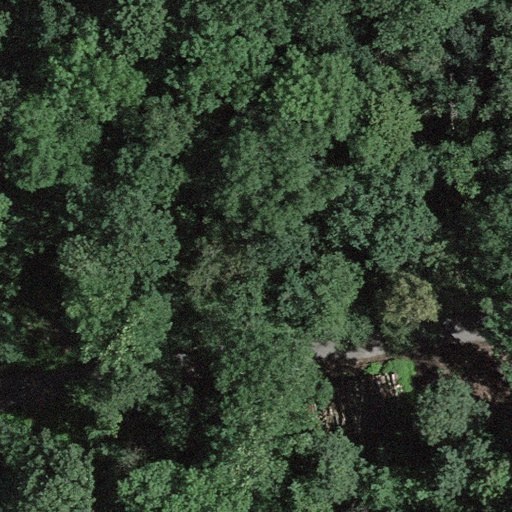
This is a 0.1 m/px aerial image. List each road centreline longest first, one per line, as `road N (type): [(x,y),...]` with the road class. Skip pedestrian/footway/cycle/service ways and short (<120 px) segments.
road 1 (track): [(0,394),(511,315)]
road 2 (track): [(147,0),(0,191)]
